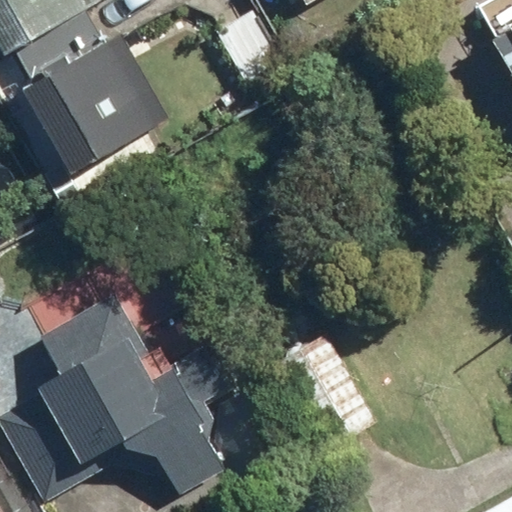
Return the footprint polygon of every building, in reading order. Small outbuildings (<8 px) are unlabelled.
[(98,0),(0,0),(0,36),(7,50),(99,0),(98,0)] [(303,84),(288,57),(259,2),(219,24),(248,78),(265,69),(280,96),(303,84)] [(511,25),(491,37),(511,72),(511,25)] [(114,30),(22,82),(75,174),(166,122),(114,30)] [(65,374),(0,413),(0,426),(43,498),(110,458),(169,478),(178,493),(224,465),(200,424),(213,416),(203,399),(232,381),(206,337),(157,367),(110,289),(39,332),(65,374)] [(321,327),(269,357),(323,449),(375,418),(321,327)] [(511,511),(511,494),(482,511),(511,511)]
